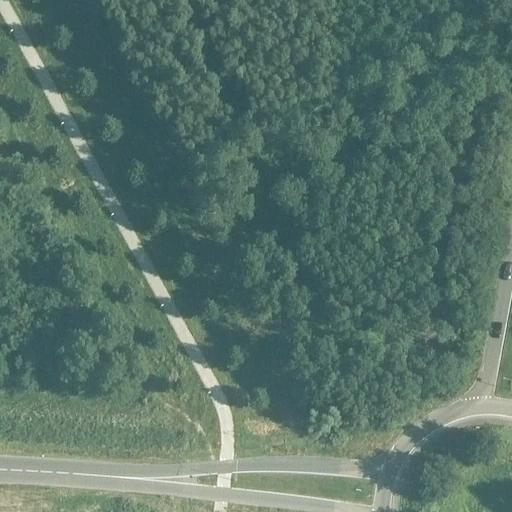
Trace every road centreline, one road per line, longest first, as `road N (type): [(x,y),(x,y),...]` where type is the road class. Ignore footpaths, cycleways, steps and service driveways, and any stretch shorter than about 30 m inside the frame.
road 1 (tertiary): [(395,468),(288,465),(133,483)]
road 2 (tertiary): [(133,483),(344,511)]
road 3 (residential): [(511,230),(486,365),(466,416)]
road 4 (tertiary): [(0,473),(133,483)]
